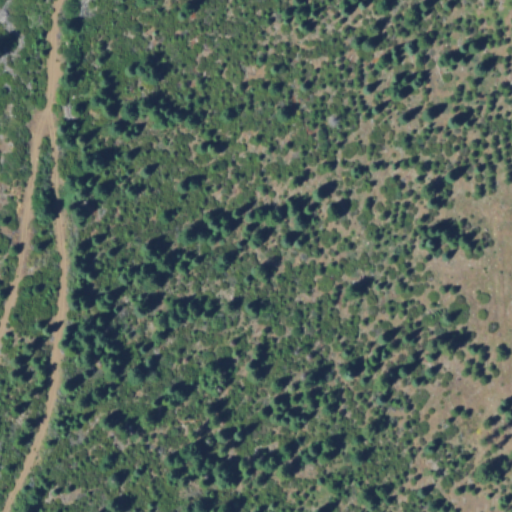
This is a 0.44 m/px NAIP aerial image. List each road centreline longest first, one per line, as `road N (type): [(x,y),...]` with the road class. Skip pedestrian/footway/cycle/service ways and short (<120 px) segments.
road 1 (track): [(2,511),(44,419),(60,339),(50,92),(57,0)]
road 2 (track): [(0,330),(19,274),(50,92)]
